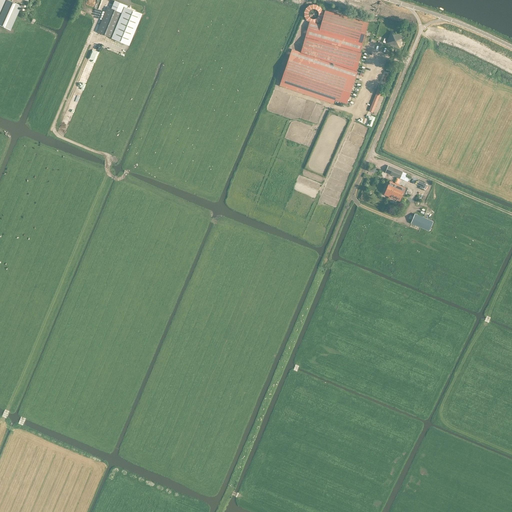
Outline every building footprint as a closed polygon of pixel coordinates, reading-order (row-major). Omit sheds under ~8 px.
[(7,0),(6,0),(0,15),(0,25),(10,30),(21,6),(7,0)] [(323,13),(323,11),(322,9),(321,7),(320,6),(319,5),(317,4),(315,3),(313,3),(311,3),(309,4),(307,5),(306,6),(305,7),(304,9),(304,11),(303,13),(304,15),(304,17),(305,18),(307,20),(308,21),(310,22),(312,22),(313,22),(315,22),(317,21),(319,20),(320,19),(321,18),(322,16),(323,15),(323,13)] [(107,7),(97,32),(112,38),(122,13),(120,12),(107,7)] [(122,13),(112,38),(128,45),(141,14),(125,7),(122,13)] [(321,25),(309,23),(301,52),(341,66),(356,71),(369,23),(325,10),(321,25)] [(385,38),(383,42),(400,49),(405,37),(391,31),(388,40),(385,38)] [(356,71),(341,66),(301,52),(292,49),(281,81),(347,104),(358,71),(356,71)] [(379,89),(370,111),(373,113),(382,90),(379,89)] [(385,172),(400,178),(401,175),(403,175),(404,175),(405,175),(405,173),(404,173),(402,172),(402,171),(388,165),(385,172)] [(390,181),(384,195),(389,197),(388,198),(390,198),(390,197),(399,201),(405,188),(390,181)] [(415,214),(411,223),(417,226),(421,227),(429,231),(433,222),(431,221),(430,220),(415,214)]
